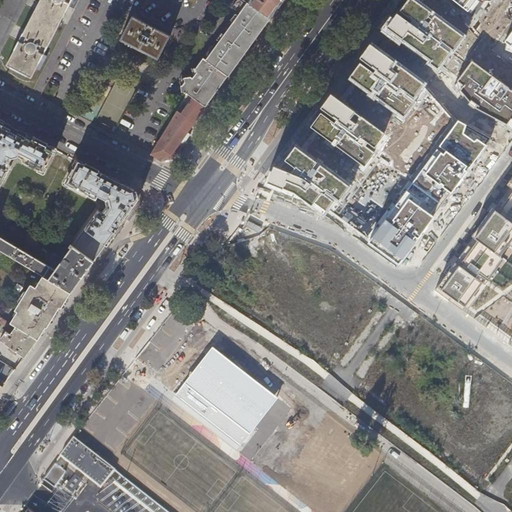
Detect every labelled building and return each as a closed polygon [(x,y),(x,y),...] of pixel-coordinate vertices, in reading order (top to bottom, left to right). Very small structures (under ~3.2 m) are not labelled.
[(40,0),(7,65),(32,77),(71,0),(40,0)] [(185,93),(188,94),(206,107),(237,63),(250,46),(251,45),(269,19),(245,1),(243,0),(237,0),(232,8),(240,13),(188,85),(185,82),(182,86),(183,93),(185,93)] [(243,0),(245,1),(269,19),(270,18),(278,8),(283,0),(243,0)] [(281,11),(278,8),(270,18),(274,21),(281,11)] [(120,40),(157,59),(169,35),(133,16),(120,40)] [(169,35),(157,59),(158,60),(170,36),(169,35)] [(254,47),(251,45),(250,46),(237,63),(241,66),(254,47)] [(183,101),(151,154),(158,158),(171,155),(188,132),(206,107),(188,94),(183,101)] [(0,188),(12,166),(10,163),(13,159),(18,157),(23,159),(22,160),(24,162),(44,173),(56,149),(0,120),(0,188)] [(171,155),(158,158),(164,160),(174,158),(192,134),(188,132),(171,155)] [(134,190),(77,161),(65,184),(96,200),(99,196),(106,200),(107,206),(103,213),(99,210),(73,246),(94,261),(124,219),(137,202),(134,190)] [(140,193),(134,190),(137,202),(124,219),(129,222),(142,204),(140,193)] [(55,270),(0,237),(0,250),(44,276),(70,292),(71,293),(94,261),(73,246),(55,270)] [(242,241),(250,251),(256,247),(248,237),(242,241)] [(19,310),(11,323),(12,324),(37,339),(45,325),(46,325),(59,305),(61,306),(70,292),(44,276),(36,289),(31,286),(17,309),(19,310)] [(165,328),(177,337),(184,327),(172,318),(165,328)] [(15,327),(4,343),(24,358),(37,340),(15,327)] [(194,381),(208,392),(239,351),(224,341),(194,381)] [(0,375),(9,381),(15,371),(0,363),(0,375)] [(156,403),(168,387),(142,370),(131,386),(156,403)] [(156,405),(188,427),(201,407),(170,386),(156,405)] [(166,473),(140,455),(149,442),(136,433),(118,458),(157,485),(166,473)] [(115,470),(73,438),(61,456),(68,462),(86,475),(102,487),(115,470)] [(86,475),(68,462),(63,468),(54,481),(55,482),(72,495),(86,475)] [(63,468),(55,463),(43,479),(48,482),(50,479),(54,481),(63,468)] [(39,503),(34,509),(37,511),(45,511),(47,509),(39,503)]
